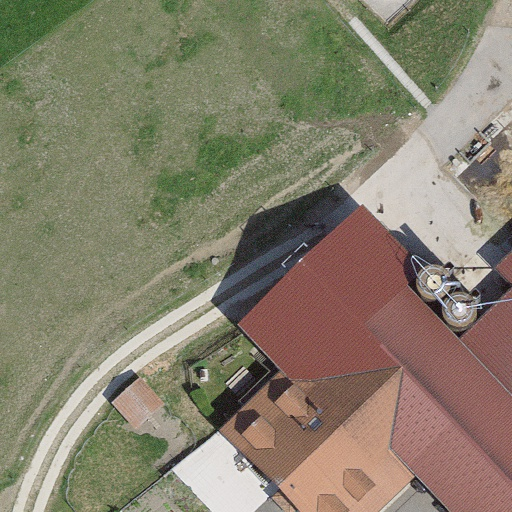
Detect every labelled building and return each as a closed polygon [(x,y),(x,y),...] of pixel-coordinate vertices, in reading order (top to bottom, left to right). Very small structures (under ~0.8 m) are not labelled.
[(288,381),(228,438),(298,511),(385,511),(417,482),(445,511),(511,511),(511,405),(463,355),(356,240),(250,340),(288,381)] [(511,293),(511,308),(463,355),(511,405),(511,258),(495,275),(511,293)] [(442,313),(446,310),(448,305),(449,301),(448,296),(446,292),(443,288),(439,286),(433,285),(428,286),(424,289),(421,293),(419,298),(419,303),(421,308),(424,311),(428,314),(433,315),(438,315),(442,313)] [(444,330),(446,335),(450,339),(454,341),(460,342),(465,341),(469,338),(473,334),(475,330),(475,324),(474,320),(471,315),(467,312),(462,310),(457,310),(452,312),(448,315),(445,319),(444,325),(444,330)] [(162,402),(141,380),(114,404),(134,427),(162,402)]
